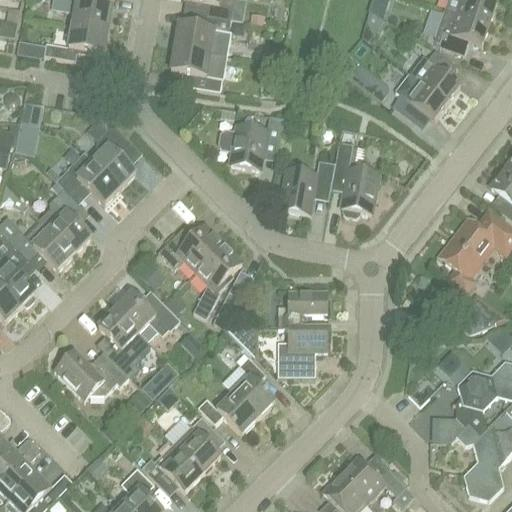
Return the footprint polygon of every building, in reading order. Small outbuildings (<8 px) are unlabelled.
[(86,7),(87,0),(54,0),(52,14),(74,18),(72,29),(108,36),(112,12),(86,7)] [(234,3),(220,0),(183,0),(183,4),(209,9),(207,21),(230,25),(234,3)] [(448,0),(444,15),(488,30),(495,9),(482,4),(483,0),(448,0)] [(481,51),(488,30),(444,15),(434,42),(436,47),(438,47),(438,50),(464,59),(468,46),(481,51)] [(17,36),(18,23),(5,21),(4,34),(17,36)] [(228,38),(230,25),(207,21),(205,33),(179,29),(174,52),(210,58),(214,35),(228,38)] [(103,59),(108,36),(72,29),(68,52),(46,49),(44,61),(75,66),(77,54),(103,59)] [(206,82),(210,58),(174,52),(170,76),(198,81),(196,93),(220,97),(222,84),(206,82)] [(435,55),(427,65),(422,62),(409,79),(447,108),(460,91),(449,82),(457,71),(435,55)] [(447,108),(409,79),(395,96),(400,100),(392,111),(414,128),(422,117),(433,126),(447,108)] [(237,130),(236,137),(225,135),(221,139),(219,150),(222,154),(232,156),(230,170),(260,175),(264,149),(278,151),(283,124),(269,121),(267,135),(237,130)] [(112,130),(100,143),(96,146),(96,150),(103,157),(92,167),(120,194),(136,178),(117,159),(129,147),(112,130)] [(0,171),(5,173),(10,151),(14,152),(17,138),(0,134),(0,171)] [(375,179),(376,176),(373,173),(365,172),(362,173),(361,176),(348,174),(353,150),(339,147),(335,169),(332,185),(346,187),(341,213),(371,218),(378,179),(375,179)] [(330,196),(332,185),(335,169),(319,166),(316,180),(287,175),(279,214),(309,220),(314,194),(330,196)] [(120,194),(92,167),(77,182),(68,174),(56,187),(63,194),(72,203),(85,191),(104,210),(120,194)] [(511,175),(506,171),(490,192),(509,207),(501,218),(511,226),(511,175)] [(83,214),(72,203),(63,194),(49,208),(49,215),(40,225),(74,259),(91,242),(73,224),(83,214)] [(468,224),(438,263),(455,275),(447,285),(465,299),(474,287),(468,282),(493,251),(506,260),(511,252),(511,234),(489,216),(477,231),(468,224)] [(74,259),(40,225),(24,240),(7,222),(0,229),(0,238),(29,267),(39,258),(57,276),(74,259)] [(195,277),(224,248),(205,230),(186,249),(177,239),(158,258),(174,274),(183,265),(195,277)] [(16,277),(24,268),(0,243),(0,292),(21,313),(23,310),(26,312),(29,310),(33,306),(35,303),(32,301),(36,297),(16,277)] [(242,267),(224,248),(195,277),(207,290),(196,310),(208,317),(219,298),(217,297),(226,289),(223,286),(242,267)] [(21,313),(0,292),(0,323),(5,328),(21,313)] [(229,327),(241,304),(229,297),(216,321),(229,327)] [(278,333),(288,333),(306,333),(306,321),(327,321),(327,297),(288,297),(288,312),(278,312),(278,333)] [(132,298),(115,315),(138,339),(148,329),(162,342),(168,335),(170,336),(176,330),(179,333),(178,334),(184,340),(189,335),(164,311),(154,320),(132,298)] [(147,347),(138,339),(115,315),(98,332),(120,354),(110,364),(129,383),(130,384),(140,374),(136,370),(143,363),(137,357),(147,347)] [(327,333),(306,333),(288,333),(288,348),(278,348),(278,369),(306,369),(306,357),(327,357),(327,333)] [(129,383),(110,364),(106,360),(94,371),(90,371),(74,355),(54,376),(84,406),(90,401),(104,401),(117,389),(120,392),(129,383)] [(250,382),(233,398),(258,423),(275,406),(257,388),(265,380),(248,363),(239,371),(250,382)] [(511,406),(511,368),(504,367),(490,381),(472,376),(457,390),(460,404),(455,407),(458,424),(466,433),(468,431),(478,442),(487,433),(482,416),(496,402),(511,406)] [(166,387),(160,402),(177,409),(183,394),(166,387)] [(258,423),(233,398),(217,415),(206,404),(198,413),(215,430),(223,422),(241,440),(258,423)] [(511,409),(487,433),(487,434),(505,439),(511,459),(511,409)] [(144,417),(137,429),(151,436),(157,425),(144,417)] [(177,442),(193,426),(184,417),(168,433),(177,442)] [(9,428),(9,424),(5,420),(0,424),(0,434),(1,436),(9,428)] [(201,423),(192,432),(174,450),(202,479),(221,461),(210,449),(219,440),(201,423)] [(498,473),(511,459),(505,439),(487,434),(487,433),(478,442),(468,431),(466,433),(456,442),(465,451),(472,449),(477,467),(463,481),(468,501),(488,507),(503,492),(498,473)] [(25,459),(34,449),(30,445),(26,445),(18,453),(25,459)] [(0,483),(22,462),(7,447),(0,454),(0,483)] [(31,465),(39,457),(39,454),(34,449),(25,459),(31,465)] [(202,479),(174,450),(155,468),(151,464),(142,473),(163,495),(173,486),(184,497),(202,479)] [(0,496),(8,505),(36,477),(22,462),(0,483),(0,496)] [(357,462),(339,480),(367,508),(385,490),(396,501),(393,505),(400,511),(404,511),(415,501),(405,492),(407,491),(389,472),(378,483),(357,462)] [(137,473),(128,482),(121,489),(131,500),(122,509),(124,511),(158,511),(145,499),(154,491),(137,473)] [(52,492),(36,477),(8,505),(15,511),(43,511),(42,511),(48,505),(44,500),(52,492)] [(362,511),(367,508),(339,480),(322,498),(336,511),(362,511)]
